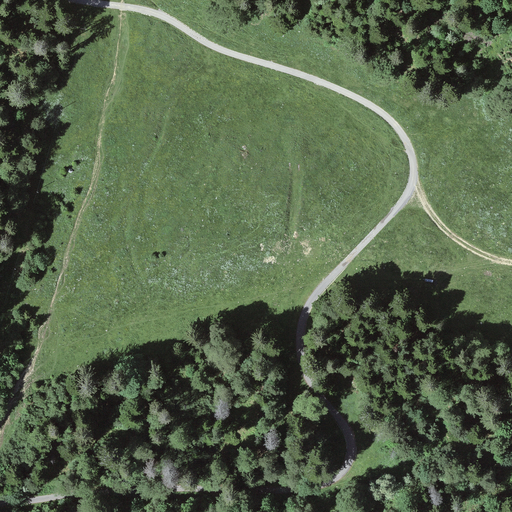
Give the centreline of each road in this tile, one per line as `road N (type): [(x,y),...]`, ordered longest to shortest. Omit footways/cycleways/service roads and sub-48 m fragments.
road 1 (track): [(413,177),(399,205),(314,296),(301,328),(304,367),(349,439),(339,474),(276,490),(111,490),(0,504)]
road 2 (track): [(69,0),(150,11),(209,47),(355,99),(398,130),(413,177)]
road 3 (track): [(497,261),(366,277),(338,270)]
road 4 (track): [(497,261),(445,229),(413,177)]
